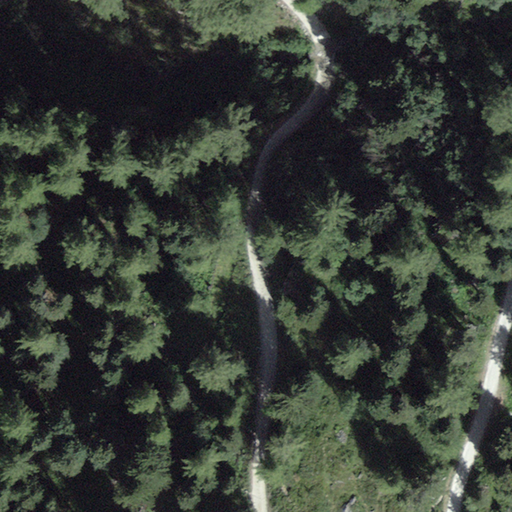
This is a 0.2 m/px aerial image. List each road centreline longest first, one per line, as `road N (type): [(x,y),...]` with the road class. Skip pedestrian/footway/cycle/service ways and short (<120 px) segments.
road 1 (track): [(291,0),(315,30),(322,59),(313,97),(262,167),(253,240),(269,354),(258,511)]
road 2 (track): [(452,511),(511,292)]
